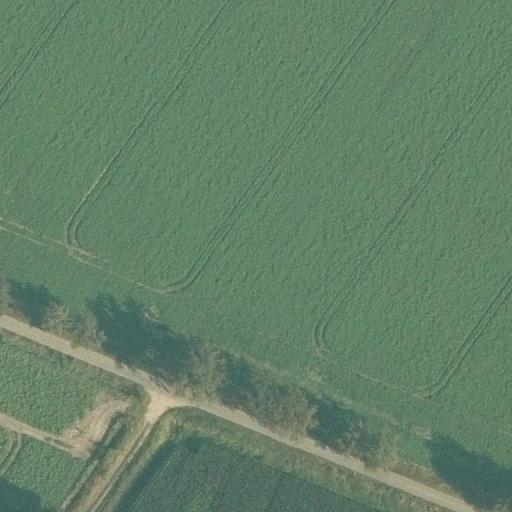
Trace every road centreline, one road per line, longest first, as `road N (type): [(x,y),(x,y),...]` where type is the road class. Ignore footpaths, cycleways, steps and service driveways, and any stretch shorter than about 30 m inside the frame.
road 1 (unclassified): [(464,511),(0,318)]
road 2 (track): [(173,391),(87,511)]
